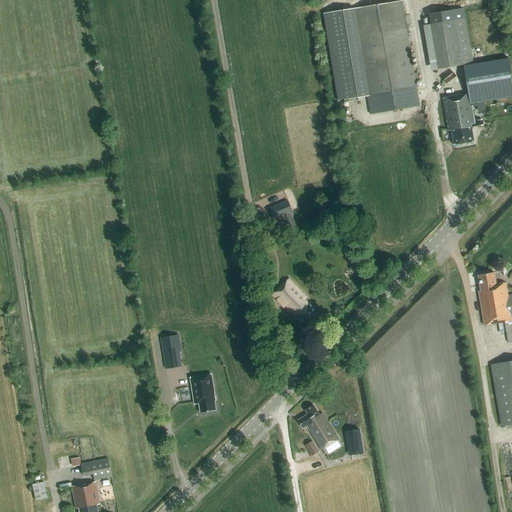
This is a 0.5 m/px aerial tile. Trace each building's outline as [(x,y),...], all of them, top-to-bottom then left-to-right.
[(402,1),(323,14),(338,101),(368,96),(371,114),(420,106),(402,1)] [(472,64),(464,19),(431,25),(438,69),(472,64)] [(511,95),(511,74),(511,66),(465,74),(469,94),(471,108),(478,106),(477,101),(511,95)] [(469,94),(443,98),(448,131),(451,130),(454,145),(474,142),(471,125),(474,124),(471,108),(469,94)] [(282,217),(289,232),(299,227),(292,212),(293,212),(288,200),(269,208),(274,220),(282,217)] [(350,270),(354,274),(359,269),(356,265),(354,264),(351,267),(350,270)] [(481,291),(479,291),(484,325),(505,322),(509,342),(511,341),(511,295),(508,296),(506,283),(496,284),(494,272),(478,275),(481,291)] [(272,295),(277,300),(290,314),(293,312),(297,316),(294,320),(303,329),(319,314),(310,304),(309,305),(305,299),(307,298),(294,284),(289,278),(272,295)] [(164,367),(174,365),(172,351),(179,349),(177,334),(159,337),(164,367)] [(205,339),(185,340),(186,353),(206,352),(205,339)] [(511,360),(490,364),(501,426),(511,424),(511,360)] [(196,402),(198,412),(213,409),(212,399),(211,392),(212,391),(209,373),(196,375),(198,381),(188,383),(192,403),(196,402)] [(307,426),(322,450),(338,440),(322,413),(319,415),(313,405),(305,410),(308,414),(298,420),(303,428),(307,426)] [(359,429),(350,431),(351,443),(361,441),(359,429)] [(312,441),(305,445),(312,456),(319,452),(312,441)] [(108,458),(81,464),(83,477),(93,475),(94,480),(112,477),(108,458)] [(32,485),(36,500),(48,498),(44,482),(32,485)] [(98,511),(97,505),(100,504),(96,483),(72,487),(76,509),(79,509),(79,511),(98,511)] [(37,501),(39,511),(55,511),(52,497),(37,501)]
